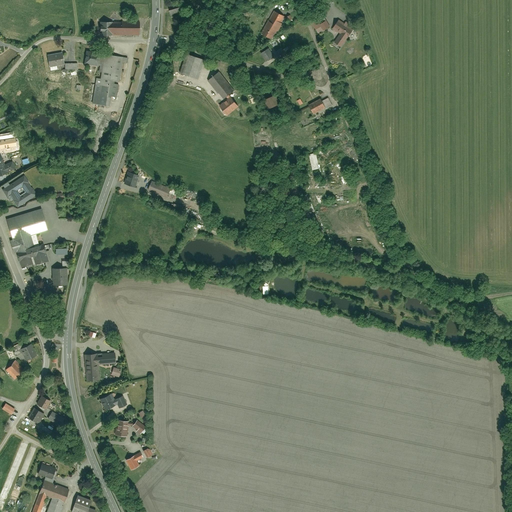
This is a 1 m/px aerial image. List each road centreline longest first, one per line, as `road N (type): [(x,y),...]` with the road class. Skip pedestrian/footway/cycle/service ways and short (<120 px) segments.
road 1 (track): [(511,289),(328,258),(226,276),(128,265),(77,277)]
road 2 (track): [(511,360),(427,288),(329,86)]
road 3 (primary): [(67,335),(79,268),(153,41)]
road 4 (residential): [(174,41),(323,90),(329,86),(298,0)]
road 5 (primary): [(115,511),(73,404),(67,335)]
road 6 (residential): [(153,41),(44,39),(0,82)]
road 7 (unclassified): [(67,335),(43,337),(0,229)]
